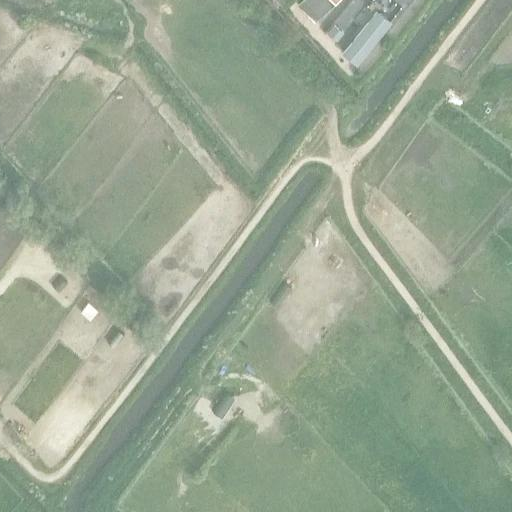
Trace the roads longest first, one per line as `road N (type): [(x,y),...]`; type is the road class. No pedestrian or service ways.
road 1 (track): [(480,0),(361,155),(309,158),(292,168),(60,479),(37,478),(0,437)]
road 2 (track): [(342,162),(354,226),(511,441)]
